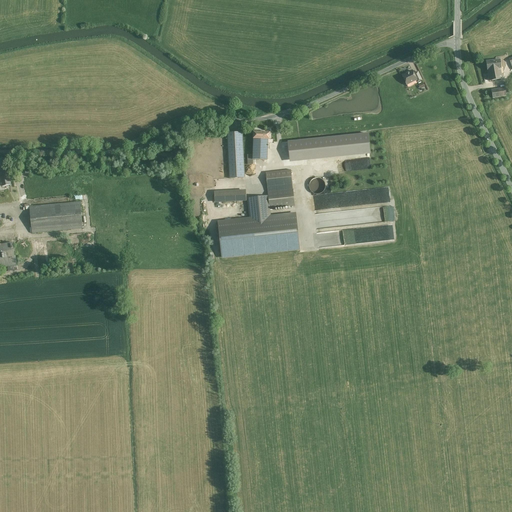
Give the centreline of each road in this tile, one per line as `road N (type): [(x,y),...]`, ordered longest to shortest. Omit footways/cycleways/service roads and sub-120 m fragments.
road 1 (unclassified): [(456,42),(270,117),(206,120),(119,152),(0,150)]
road 2 (tertiary): [(456,42),(460,74),(511,189)]
